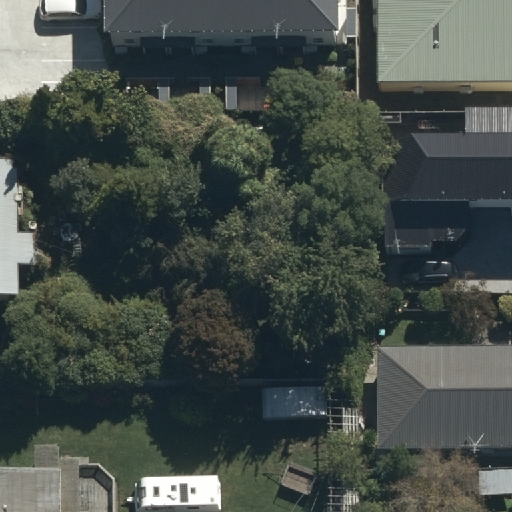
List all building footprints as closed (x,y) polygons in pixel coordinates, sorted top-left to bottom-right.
[(102,0),(103,46),(336,43),(334,0),(102,0)] [(511,0),(371,0),(372,107),(511,106),(511,0)] [(192,48),(112,48),(113,114),(193,113),(192,48)] [(511,130),(386,131),(387,253),(469,252),(469,208),(511,207),(511,130)] [(20,245),(18,174),(0,174),(0,309),(20,309),(19,279),(41,278),(40,244),(20,245)] [(511,367),(379,369),(380,463),(511,462),(511,367)] [(61,481),(60,465),(36,464),(36,488),(0,488),(0,511),(80,511),(79,481),(61,481)]
